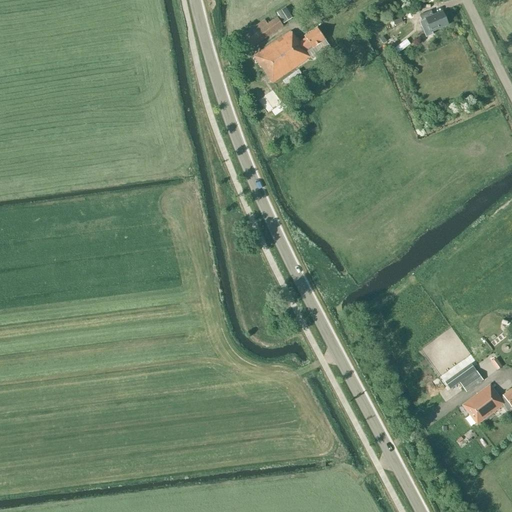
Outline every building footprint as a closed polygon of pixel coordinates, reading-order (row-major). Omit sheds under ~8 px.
[(448,25),(442,12),(433,16),(431,10),(419,15),(424,26),(427,24),(431,32),(448,25)] [(282,26),(276,17),(266,23),(264,20),(243,34),(251,47),(282,26)] [(311,48),(324,39),(316,27),(303,36),(304,37),(300,40),(297,35),(294,37),(291,31),(253,56),(271,83),(311,57),(307,50),(311,47),(311,48)] [(483,381),(476,371),(459,383),(466,393),(483,381)] [(511,408),(511,387),(499,397),(489,384),(461,405),(476,425),(502,405),(507,412),(511,408)]
